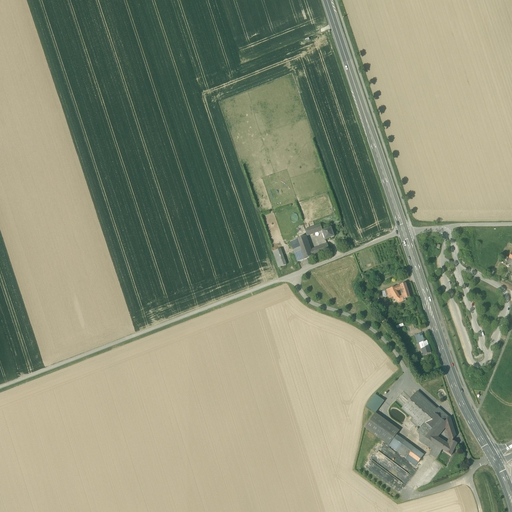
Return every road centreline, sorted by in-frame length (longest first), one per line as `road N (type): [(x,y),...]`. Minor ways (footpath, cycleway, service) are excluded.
road 1 (track): [(0,387),(277,281)]
road 2 (primary): [(406,231),(327,0)]
road 3 (primary): [(492,454),(452,375),(406,231)]
road 4 (unclassified): [(277,281),(406,231)]
